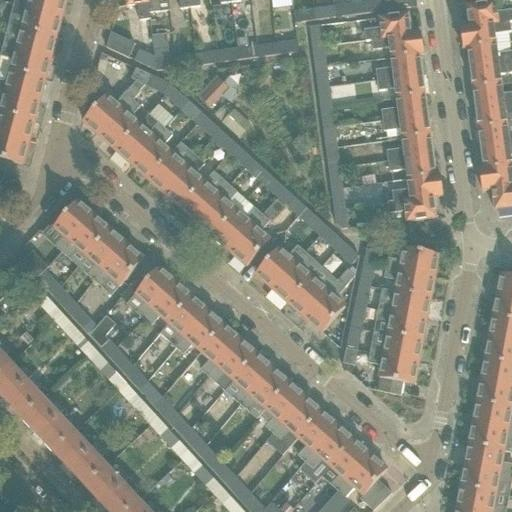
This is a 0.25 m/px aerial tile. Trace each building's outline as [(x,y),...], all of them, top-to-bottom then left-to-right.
[(15,0),(14,5),(60,17),(64,0),(15,0)] [(125,0),(126,6),(137,5),(139,22),(150,20),(150,14),(149,14),(147,0),(125,0)] [(147,0),(149,14),(150,14),(169,12),(167,0),(147,0)] [(188,0),(178,0),(180,10),(190,9),(188,0)] [(188,0),(190,9),(200,8),(199,0),(188,0)] [(393,0),(386,0),(378,1),(380,13),(395,11),(393,0)] [(410,0),(393,0),(395,11),(411,8),(410,0)] [(368,2),(353,5),(355,16),(370,14),(368,2)] [(486,5),(466,7),(469,27),(469,28),(509,23),(511,22),(511,11),(497,13),(495,3),(486,5)] [(14,5),(11,15),(25,19),(22,30),(55,38),(60,17),(14,5)] [(353,5),(338,7),(340,18),(355,16),(353,5)] [(328,8),(313,10),(314,22),(329,20),(328,8)] [(313,10),(298,12),(300,24),(314,22),(313,10)] [(364,32),(365,42),(371,41),(371,40),(410,35),(410,34),(408,14),(388,17),(378,18),(380,29),(364,32)] [(469,27),(460,28),(463,50),(467,49),(495,45),(494,35),(510,33),(509,23),(469,28),(469,27)] [(5,38),(3,47),(49,59),(55,38),(22,30),(19,41),(5,38)] [(322,31),(310,32),(312,48),(324,46),(322,31)] [(410,35),(371,40),(371,41),(373,51),(389,49),(390,58),(418,54),(419,56),(423,55),(423,54),(420,34),(420,33),(410,34),(410,35)] [(110,34),(106,49),(128,59),(134,45),(110,34)] [(291,42),(277,44),(278,56),(293,54),(291,42)] [(277,44),(263,46),(264,58),(278,56),(277,44)] [(495,45),(467,49),(470,69),(511,63),(511,52),(496,55),(495,45)] [(324,46),(312,48),(314,63),(326,62),(324,46)] [(3,47),(0,57),(0,68),(11,72),(43,80),(49,59),(3,47)] [(251,48),(236,50),(238,61),(252,59),(251,48)] [(168,50),(154,52),(155,58),(157,72),(171,70),(169,58),(168,50)] [(236,50),(221,52),(223,63),(238,61),(236,50)] [(140,51),(135,62),(155,71),(157,72),(155,58),(140,51)] [(211,53),(196,55),(197,67),(213,65),(211,53)] [(375,71),(377,81),(421,75),(419,56),(418,54),(390,58),(392,69),(375,71)] [(196,55),(180,57),(182,69),(197,67),(196,55)] [(511,63),(470,69),(473,89),(500,86),(499,75),(511,73),(511,63)] [(315,68),(318,89),(329,87),(327,67),(315,68)] [(136,70),(131,80),(132,80),(145,86),(150,76),(136,70)] [(0,81),(0,91),(38,101),(43,80),(11,72),(8,83),(0,81)] [(395,90),(396,99),(424,95),(421,75),(377,81),(378,92),(395,90)] [(145,86),(145,87),(146,87),(158,93),(166,83),(150,76),(145,86)] [(206,93),(200,100),(209,109),(229,89),(219,80),(216,77),(203,90),(206,93)] [(105,97),(83,122),(99,137),(131,101),(133,103),(140,94),(138,92),(132,86),(115,105),(105,97)] [(473,89),(475,109),(511,104),(511,93),(502,95),(500,86),(473,89)] [(329,87),(318,89),(320,104),(331,102),(329,87)] [(0,91),(0,101),(3,103),(0,113),(32,122),(38,101),(0,91)] [(176,91),(168,100),(180,111),(188,102),(176,91)] [(381,112),(382,121),(426,115),(424,95),(396,99),(397,110),(381,112)] [(99,137),(116,151),(138,126),(129,118),(138,108),(131,101),(99,137)] [(188,102),(180,111),(193,122),(200,113),(188,102)] [(511,104),(475,109),(478,130),(511,125),(511,104)] [(234,111),(222,124),(239,139),(251,126),(234,111)] [(333,112),(321,114),(323,129),(335,128),(333,112)] [(0,136),(27,143),(32,122),(0,113),(0,136)] [(400,130),(401,139),(429,136),(426,115),(382,121),(384,132),(400,130)] [(138,126),(116,151),(132,166),(163,130),(159,127),(147,116),(138,126)] [(208,121),(200,129),(213,140),(220,131),(208,121)] [(511,125),(478,130),(481,150),(511,145),(511,125)] [(335,128),(323,129),(325,144),(337,143),(335,128)] [(163,130),(132,166),(148,180),(171,154),(166,150),(163,148),(172,138),(163,130)] [(220,131),(213,140),(225,151),(232,142),(220,131)] [(0,136),(0,159),(21,165),(27,143),(0,136)] [(386,152),(387,162),(432,156),(429,136),(401,139),(403,150),(386,152)] [(479,170),(479,171),(511,166),(510,157),(511,156),(511,145),(481,150),(483,169),(479,170)] [(240,150),(232,158),(245,169),(253,161),(240,150)] [(148,180),(164,195),(196,159),(188,152),(179,162),(171,154),(148,180)] [(338,153),(327,155),(329,170),(340,168),(338,153)] [(406,171),(407,180),(439,176),(439,175),(434,175),(432,156),(387,162),(389,173),(406,171)] [(164,195),(181,209),(204,183),(195,176),(204,166),(196,159),(164,195)] [(253,161),(245,169),(257,180),(265,171),(253,161)] [(511,171),(511,166),(479,171),(482,191),(485,191),(491,190),(511,186),(511,171)] [(340,168),(329,170),(331,185),(343,183),(340,168)] [(387,203),(442,196),(439,176),(407,180),(408,190),(391,193),(392,202),(387,203)] [(273,179),(265,188),(277,199),(285,190),(273,179)] [(181,209),(197,223),(229,187),(222,181),(213,191),(204,183),(181,209)] [(511,186),(491,190),(494,211),(500,210),(511,208),(511,186)] [(229,187),(197,223),(213,238),(236,212),(245,201),(236,193),(235,192),(229,187)] [(277,199),(298,218),(306,209),(285,190),(277,199)] [(344,193),(332,195),(334,210),(346,209),(344,193)] [(442,196),(387,203),(388,215),(405,213),(406,222),(435,218),(432,198),(442,196)] [(54,246),(53,247),(61,253),(62,252),(93,216),(76,202),(54,227),(63,236),(54,246)] [(346,209),(334,210),(337,230),(349,228),(346,209)] [(236,212),(213,238),(230,252),(262,216),(257,211),(255,210),(245,220),(245,219),(236,212)] [(62,252),(61,253),(67,259),(67,257),(76,247),(87,257),(110,231),(93,216),(62,252)] [(262,216),(230,252),(246,267),(259,252),(269,241),(262,235),(260,233),(270,223),(262,216)] [(316,218),(308,227),(319,237),(327,228),(316,218)] [(327,228),(319,237),(332,248),(340,239),(327,228)] [(86,274),(85,275),(94,282),(94,281),(126,245),(110,231),(87,257),(95,264),(86,274)] [(94,281),(94,282),(102,289),(103,288),(111,278),(120,286),(130,275),(143,260),(126,245),(94,281)] [(255,275),(272,290),(305,254),(297,246),(287,257),(278,249),(255,275)] [(348,247),(340,256),(351,266),(359,257),(348,247)] [(387,259),(386,269),(433,278),(437,256),(418,252),(403,249),(401,262),(387,259)] [(37,279),(42,274),(48,269),(38,258),(32,252),(21,262),(37,279)] [(272,290),(289,305),(312,279),(302,271),(312,260),(305,254),(272,290)] [(364,255),(363,264),(364,264),(375,266),(377,258),(364,255)] [(363,264),(359,280),(372,283),(375,266),(364,264),(363,264)] [(136,311),(144,318),(175,283),(158,268),(135,294),(144,302),(136,311)] [(386,269),(384,280),(397,282),(397,283),(395,293),(396,293),(429,299),(433,278),(386,269)] [(337,284),(306,319),(321,333),(335,318),(344,307),(336,300),(354,279),(355,278),(348,272),(347,273),(337,284)] [(511,277),(501,275),(497,297),(511,299),(511,277)] [(51,277),(42,285),(52,296),(60,287),(51,277)] [(289,305),(306,319),(337,284),(329,278),(321,287),(312,279),(289,305)] [(34,299),(41,293),(30,281),(23,288),(34,299)] [(144,318),(142,320),(151,327),(160,316),(168,324),(191,298),(175,283),(144,318)] [(60,287),(52,296),(64,308),(71,300),(60,287)] [(357,291),(354,307),(356,307),(366,309),(370,293),(357,291)] [(45,311),(52,305),(41,293),(34,299),(45,311)] [(379,302),(377,311),(380,312),(425,320),(429,299),(396,293),(395,293),(393,304),(382,302),(379,302)] [(511,299),(497,297),(493,318),(511,321),(511,299)] [(169,324),(160,335),(175,349),(176,347),(207,312),(191,298),(168,324),(169,324)] [(63,317),(52,305),(45,311),(56,323),(63,317)] [(354,307),(351,323),(363,325),(366,309),(356,307),(354,307)] [(78,308),(71,316),(83,330),(91,322),(78,308)] [(377,311),(376,322),(378,322),(389,324),(387,335),(421,342),(425,320),(380,312),(377,311)] [(176,347),(175,349),(183,356),(193,345),(201,352),(224,326),(207,312),(176,347)] [(67,335),(74,328),(63,317),(56,323),(67,335)] [(511,321),(493,318),(488,340),(511,344),(511,321)] [(90,337),(109,358),(117,349),(108,339),(117,328),(107,319),(90,337)] [(201,369),(200,371),(207,378),(209,376),(240,341),(224,326),(201,352),(209,360),(201,369)] [(77,346),(84,340),(74,328),(67,335),(77,346)] [(349,334),(346,350),(347,350),(357,352),(360,336),(349,334)] [(371,345),(370,354),(372,355),(417,363),(421,342),(387,335),(385,347),(375,345),(374,345),(371,345)] [(88,358),(95,351),(84,340),(77,346),(88,358)] [(511,344),(488,340),(484,361),(511,366),(511,344)] [(209,376),(207,378),(224,392),(225,390),(233,381),(256,355),(240,341),(209,376)] [(343,364),(343,365),(354,367),(357,352),(347,350),(346,350),(343,364)] [(98,369),(105,363),(95,351),(88,358),(98,369)] [(121,353),(113,362),(123,374),(132,365),(121,353)] [(0,375),(11,366),(0,354),(0,375)] [(370,354),(368,364),(370,365),(381,367),(379,379),(380,379),(381,380),(386,381),(403,384),(404,384),(413,386),(417,363),(372,355),(370,354)] [(234,398),(232,400),(240,406),(241,405),(272,370),(256,355),(233,381),(242,389),(234,398)] [(511,366),(484,361),(480,382),(511,388),(511,366)] [(109,381),(116,374),(105,363),(98,369),(109,381)] [(132,365),(123,374),(135,386),(143,377),(135,369),(134,367),(132,365)] [(21,420),(43,400),(11,366),(0,375),(0,405),(5,410),(8,407),(21,420)] [(241,405),(240,406),(247,413),(249,411),(257,402),(266,410),(289,384),(272,370),(241,405)] [(120,392),(127,386),(116,374),(109,381),(120,392)] [(380,379),(377,393),(401,398),(404,384),(403,384),(386,381),(381,380),(380,379)] [(511,388),(480,382),(476,404),(510,410),(511,401),(511,388)] [(266,427),(265,429),(272,435),(274,434),(305,398),(289,384),(266,410),(274,418),(266,427)] [(150,385),(142,394),(153,406),(161,397),(150,385)] [(130,404),(137,398),(127,386),(120,392),(130,404)] [(161,397),(153,406),(164,419),(173,409),(161,397)] [(141,415),(148,409),(137,398),(130,404),(141,415)] [(274,434),(272,435),(280,442),(281,440),(289,431),(298,439),(321,413),(305,398),(274,434)] [(53,455),(75,434),(43,400),(21,420),(34,434),(30,437),(38,446),(42,443),(53,455)] [(476,404),(472,425),(511,432),(511,421),(508,421),(510,410),(476,404)] [(151,427),(158,420),(148,409),(141,415),(151,427)] [(299,456),(298,457),(305,464),(337,427),(321,413),(298,439),(307,447),(299,456)] [(180,417),(171,426),(182,439),(191,429),(180,417)] [(162,439),(169,432),(158,420),(151,427),(162,439)] [(511,432),(472,425),(468,446),(502,453),(505,440),(511,441),(511,432)] [(305,464),(299,471),(315,486),(321,479),(354,442),(337,427),(305,464)] [(191,429),(182,439),(193,451),(202,441),(191,429)] [(172,450),(179,444),(169,432),(162,439),(172,450)] [(85,489),(107,469),(75,434),(53,455),(64,467),(60,470),(69,479),(72,475),(85,489)] [(354,442),(321,479),(338,493),(339,491),(370,456),(354,442)] [(183,461),(190,455),(179,444),(172,450),(183,461)] [(468,446),(464,468),(511,477),(511,476),(511,464),(500,463),(502,453),(468,446)] [(209,449),(200,459),(212,471),(220,461),(209,449)] [(193,473),(200,466),(190,455),(183,461),(193,473)] [(339,491),(338,493),(345,499),(346,498),(354,489),(363,497),(361,500),(374,511),(392,495),(377,482),(387,471),(370,456),(339,491)] [(220,461),(212,471),(223,483),(232,473),(220,461)] [(204,484),(211,478),(200,466),(193,473),(204,484)] [(464,468),(460,489),(494,496),(497,483),(510,485),(511,477),(464,468)] [(106,511),(128,511),(139,503),(107,469),(85,489),(97,502),(94,506),(99,511),(105,511),(106,511)] [(214,496),(221,489),(211,478),(204,484),(214,496)] [(239,481),(230,491),(241,503),(250,493),(239,481)] [(225,507),(232,501),(221,489),(214,496),(225,507)] [(460,489),(456,510),(463,511),(505,511),(506,508),(492,506),(494,496),(460,489)] [(250,493),(241,503),(248,511),(255,511),(261,506),(250,493)] [(320,511),(342,511),(350,504),(345,499),(338,493),(320,511)] [(228,511),(242,511),(232,501),(225,507),(228,511)] [(147,511),(139,503),(128,511),(147,511)] [(265,509),(262,511),(279,511),(270,503),(270,504),(269,505),(265,509)]
